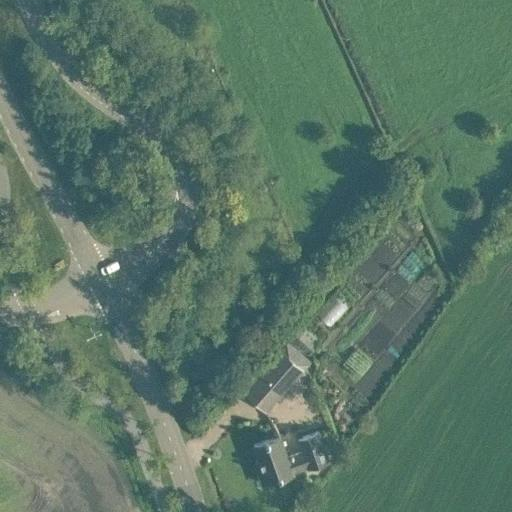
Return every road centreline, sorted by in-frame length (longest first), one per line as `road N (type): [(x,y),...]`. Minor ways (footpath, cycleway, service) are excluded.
road 1 (tertiary): [(101,279),(164,241),(185,195),(182,172),(150,125),(70,68),(27,0)]
road 2 (tertiary): [(196,511),(101,279)]
road 3 (tertiary): [(101,279),(0,89)]
